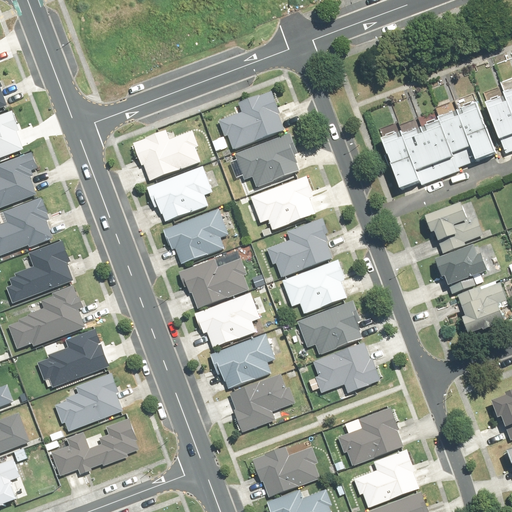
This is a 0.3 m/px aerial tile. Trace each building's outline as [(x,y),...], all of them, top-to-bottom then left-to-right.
[(284,114),(276,92),(241,106),(244,114),(221,123),(227,139),(230,137),(236,151),(285,131),(279,116),(284,114)] [(511,107),(508,95),(488,103),(507,153),(511,150),(511,107)] [(480,102),(460,110),(478,160),(499,152),(480,102)] [(442,121),(459,167),(478,160),(460,110),(441,117),(442,121)] [(0,159),(25,151),(12,113),(0,117),(0,159)] [(424,128),(442,176),(460,170),(459,167),(442,121),(424,128)] [(424,128),(405,135),(422,180),(423,183),(442,176),(424,128)] [(146,166),(152,182),(201,162),(196,149),(200,148),(194,132),(176,140),(172,130),(135,145),(144,167),(146,166)] [(403,131),(384,138),(402,188),(422,180),(405,135),(403,131)] [(287,133),(230,154),(240,180),(248,177),(252,187),(296,171),(292,163),(294,162),(291,155),(294,153),(287,133)] [(39,172),(34,156),(0,167),(0,172),(3,179),(0,180),(0,209),(38,196),(34,184),(37,183),(34,174),(39,172)] [(155,203),(159,202),(167,223),(211,206),(207,196),(213,194),(203,168),(149,188),(155,203)] [(307,175),(251,196),(261,222),(269,218),(273,229),(316,212),(313,204),(314,204),(311,196),(315,195),(307,175)] [(32,248),(54,241),(49,224),(51,223),(44,200),(6,212),(10,225),(0,228),(0,256),(31,246),(32,248)] [(428,219),(435,235),(439,233),(448,253),(486,238),(471,201),(428,219)] [(221,211),(165,232),(173,253),(178,252),(184,267),(228,251),(224,240),(231,237),(221,211)] [(293,242),(269,251),(275,266),(279,265),(284,279),(335,260),(329,243),(331,242),(328,235),(331,235),(325,220),(289,233),(293,242)] [(65,244),(22,259),(27,272),(19,275),(20,278),(12,280),(14,286),(8,288),(14,304),(76,282),(70,265),(72,264),(65,244)] [(481,247),(440,263),(446,278),(449,277),(456,295),(479,286),(475,278),(491,272),(481,247)] [(338,259),(282,280),(292,306),(300,303),(304,313),(347,297),(344,289),(345,288),(342,281),(346,279),(338,259)] [(250,277),(244,262),(223,270),(220,260),(181,274),(184,283),(188,281),(199,310),(249,291),(245,278),(250,277)] [(510,302),(503,282),(462,297),(470,320),(467,320),(473,336),(507,323),(501,306),(510,302)] [(83,311),(74,287),(56,294),(57,297),(42,303),(45,310),(19,320),(21,324),(10,328),(19,351),(34,345),(35,349),(87,329),(81,312),(83,311)] [(254,292),(198,313),(207,339),(215,336),(219,346),(263,330),(259,322),(261,321),(258,313),(261,312),(254,292)] [(351,299),(294,320),(304,346),(312,343),(316,353),(359,337),(356,329),(358,328),(355,320),(358,319),(351,299)] [(54,380),(56,387),(111,367),(98,331),(68,342),(71,349),(51,356),(52,361),(40,365),(46,383),(54,380)] [(266,335),(211,356),(217,371),(222,369),(230,391),(275,375),(270,364),(276,361),(266,335)] [(348,395),(383,382),(376,364),(373,365),(365,345),(316,364),(322,378),(318,380),(324,396),(345,387),(348,395)] [(121,393),(114,375),(77,389),(80,396),(60,403),(62,406),(57,408),(64,426),(68,424),(71,432),(124,412),(117,395),(121,393)] [(236,412),(245,435),(278,421),(275,413),(296,405),(290,388),(286,390),(280,376),(232,395),(239,411),(236,412)] [(0,408),(15,403),(9,387),(3,389),(0,382),(0,408)] [(502,419),(506,417),(510,429),(508,429),(511,440),(511,394),(495,401),(502,419)] [(349,453),(355,467),(406,447),(400,431),(402,430),(393,408),(360,421),(363,429),(340,438),(346,454),(349,453)] [(0,453),(30,442),(20,415),(1,422),(4,430),(0,432),(0,453)] [(87,471),(107,465),(107,467),(130,459),(128,453),(140,449),(138,442),(139,442),(132,420),(108,427),(111,436),(102,439),(104,445),(92,450),(87,435),(69,441),(71,447),(54,453),(62,478),(87,470),(87,471)] [(288,448),(255,460),(264,483),(265,482),(271,498),(323,479),(317,465),(320,464),(314,448),(291,456),(288,448)] [(380,471),(356,480),(362,495),(365,494),(371,508),(422,489),(416,473),(418,472),(410,450),(376,462),(380,471)] [(0,509),(22,503),(16,483),(23,481),(16,458),(0,463),(0,509)] [(302,490),(270,503),(273,511),(333,511),(332,507),(334,506),(328,490),(306,499),(302,490)] [(431,511),(424,492),(371,511),(431,511)]
